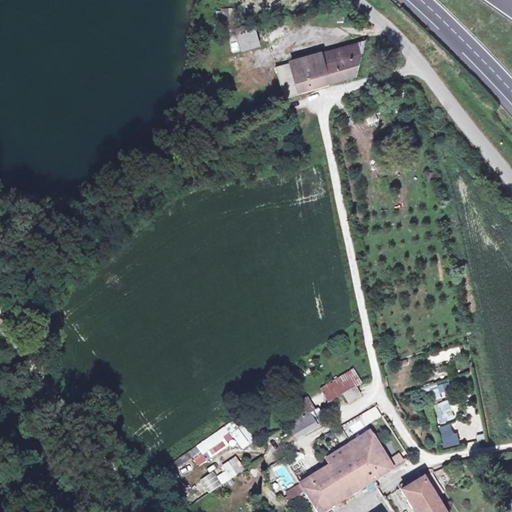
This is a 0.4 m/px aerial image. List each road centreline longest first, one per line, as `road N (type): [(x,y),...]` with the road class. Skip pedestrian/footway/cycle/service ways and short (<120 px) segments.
road 1 (track): [(317,99),(377,393)]
road 2 (unclassified): [(354,0),(406,44),(511,183)]
road 3 (unclassified): [(428,462),(377,393),(273,451),(258,480)]
road 4 (motorway): [(416,0),(511,94)]
